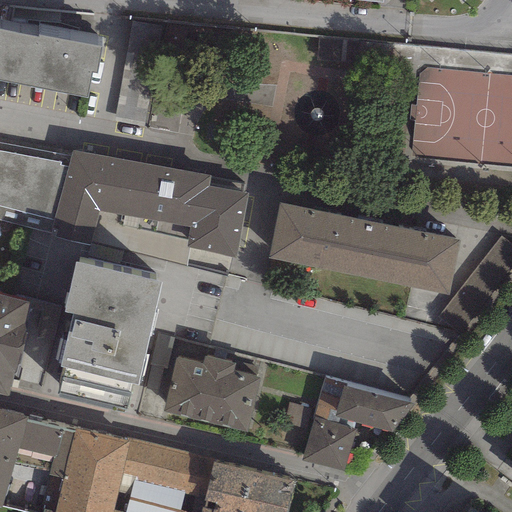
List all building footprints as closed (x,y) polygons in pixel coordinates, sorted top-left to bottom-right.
[(37,38),(0,30),(0,80),(86,98),(91,73),(96,74),(101,48),(38,35),(37,38)] [(71,157),(0,143),(0,222),(50,234),(71,157)] [(189,227),(186,247),(234,258),(247,193),(208,187),(210,175),(73,152),(71,157),(50,234),(49,236),(91,247),(99,212),(189,227)] [(267,259),(357,277),(369,221),(279,203),(267,259)] [(459,240),(369,221),(357,277),(447,296),(459,240)] [(136,386),(161,282),(75,262),(63,312),(72,314),(59,367),(64,368),(58,394),(124,410),(130,385),(136,386)] [(0,295),(0,395),(8,397),(16,364),(19,365),(27,332),(22,331),(29,302),(0,295)] [(246,433),(259,377),(232,371),(234,363),(204,356),(202,364),(176,357),(162,412),(246,433)] [(324,376),(313,417),(353,429),(354,423),(391,433),(414,406),(345,387),(346,384),(324,376)] [(17,448),(51,457),(55,458),(62,431),(25,421),(27,417),(0,409),(0,507),(1,508),(17,448)] [(301,460),(343,472),(355,429),(353,429),(313,417),(301,460)] [(112,511),(113,510),(122,475),(130,443),(75,429),(74,434),(62,431),(55,458),(51,457),(47,475),(63,479),(54,511),(112,511)] [(213,464),(130,443),(122,475),(205,496),(213,464)] [(285,511),(293,482),(213,464),(205,496),(203,508),(201,508),(200,511),(285,511)] [(182,511),(128,498),(124,511),(120,511),(113,510),(112,511),(182,511)]
